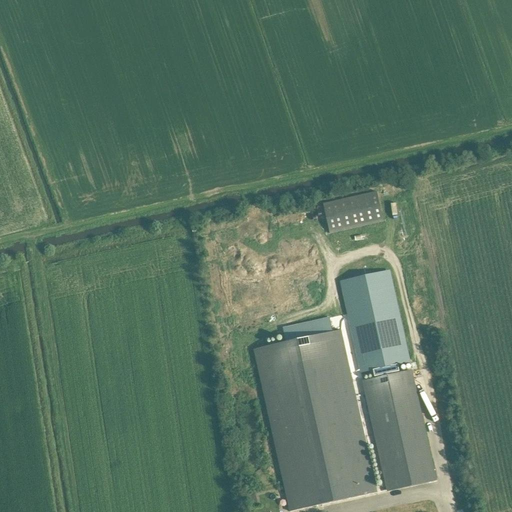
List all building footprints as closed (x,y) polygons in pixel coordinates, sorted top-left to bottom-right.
[(377,192),(323,204),(330,234),(384,222),(377,192)] [(361,373),(375,370),(377,376),(398,371),(397,365),(410,362),(392,278),(343,289),(361,373)] [(341,330),(333,332),(330,318),(283,328),(286,343),(254,350),(290,511),(377,492),(341,330)] [(387,490),(436,480),(412,368),(398,371),(377,376),(366,379),(368,388),(365,389),(387,490)] [(255,493),(248,495),(251,507),(258,505),(255,493)]
